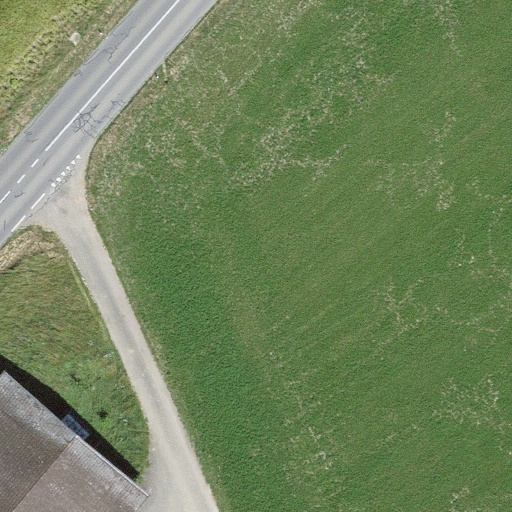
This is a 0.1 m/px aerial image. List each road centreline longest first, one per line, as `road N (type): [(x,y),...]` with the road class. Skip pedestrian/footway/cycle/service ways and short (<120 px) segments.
road 1 (track): [(30,160),(186,511)]
road 2 (tertiary): [(0,196),(173,0)]
